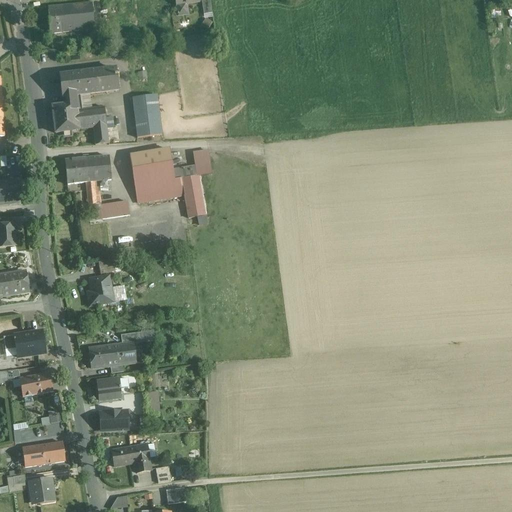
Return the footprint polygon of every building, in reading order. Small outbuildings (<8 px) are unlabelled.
[(198,0),(174,0),(178,16),(188,15),(186,4),(199,2),(198,0)] [(209,0),(203,0),(201,0),(203,14),(212,13),(209,0)] [(91,5),(71,7),(72,22),(69,23),(69,33),(93,31),(91,5)] [(71,7),(48,9),(50,35),(69,33),(69,23),(72,22),(71,7)] [(116,69),(62,76),(65,98),(66,98),(67,105),(75,104),(76,110),(81,110),(79,96),(118,91),(116,69)] [(157,95),(132,97),(136,138),(161,135),(157,95)] [(67,105),(51,107),(55,134),(78,131),(78,129),(76,110),(75,104),(67,105)] [(104,107),(92,109),(94,128),(93,128),(94,145),(108,143),(104,107)] [(81,110),(76,110),(78,129),(93,128),(94,128),(92,109),(81,110)] [(169,150),(130,156),(136,193),(175,186),(174,180),(173,170),(169,150)] [(208,151),(193,153),(196,166),(210,164),(208,151)] [(109,157),(83,159),(85,183),(95,182),(98,182),(111,180),(109,157)] [(83,159),(65,161),(67,185),(85,183),(83,159)] [(196,166),(173,170),(174,180),(182,179),(185,195),(184,195),(188,219),(205,216),(205,215),(199,177),(212,175),(210,164),(196,166)] [(21,179),(2,180),(4,205),(22,203),(21,179)] [(175,186),(136,193),(137,203),(184,195),(185,195),(182,179),(174,180),(175,186)] [(95,182),(86,183),(88,205),(97,204),(95,182)] [(126,202),(100,206),(102,219),(128,215),(126,202)] [(6,225),(0,225),(0,247),(15,246),(13,224),(6,225)] [(113,260),(98,261),(100,275),(115,272),(113,260)] [(25,272),(7,275),(10,295),(28,293),(27,286),(29,285),(31,285),(31,283),(31,280),(30,279),(28,278),(26,279),(25,272)] [(7,275),(0,275),(0,296),(10,295),(7,275)] [(109,276),(89,280),(92,297),(88,297),(89,307),(109,304),(108,296),(112,295),(109,276)] [(41,332),(14,336),(15,349),(17,358),(45,354),(41,332)] [(140,333),(121,336),(122,345),(133,344),(142,343),(140,333)] [(14,336),(4,338),(5,351),(15,349),(14,336)] [(122,345),(89,349),(91,369),(110,367),(122,365),(135,363),(133,344),(122,345)] [(122,365),(110,367),(111,374),(123,373),(122,365)] [(6,372),(8,382),(14,381),(14,378),(19,377),(18,371),(6,372)] [(49,374),(19,379),(20,380),(21,388),(23,398),(32,397),(36,396),(53,392),(49,374)] [(118,380),(96,382),(99,401),(121,398),(120,390),(120,389),(127,388),(128,386),(128,380),(126,379),(118,380)] [(21,388),(20,380),(12,381),(14,389),(21,388)] [(158,392),(144,393),(145,405),(159,404),(158,392)] [(159,404),(145,405),(146,416),(159,415),(159,404)] [(61,413),(48,412),(49,417),(50,424),(63,422),(61,413)] [(129,413),(96,416),(98,433),(130,429),(129,413)] [(62,443),(43,446),(46,465),(65,462),(62,443)] [(146,445),(111,451),(114,468),(134,464),(136,474),(150,472),(149,462),(146,445)] [(43,446),(23,449),(26,468),(46,465),(43,446)] [(168,467),(154,469),(157,484),(170,482),(168,467)] [(25,475),(12,477),(13,485),(26,483),(25,475)] [(50,479),(39,480),(39,481),(29,482),(31,502),(38,502),(39,505),(53,504),(50,479)] [(184,488),(166,490),(168,504),(185,502),(184,488)]
